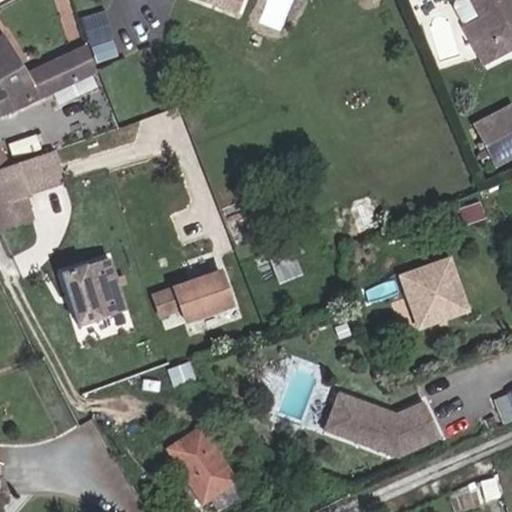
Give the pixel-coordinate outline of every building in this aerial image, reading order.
[(511,40),(511,6),(509,0),(464,0),(481,38),(467,45),(476,65),(495,56),(492,49),(511,40)] [(495,56),(511,48),(511,0),(509,0),(511,6),(511,40),(492,49),(495,56)] [(102,9),(81,17),(98,62),(119,54),(102,9)] [(85,47),(25,76),(2,37),(0,38),(0,84),(14,110),(96,71),(85,47)] [(11,111),(14,110),(0,84),(0,113),(9,109),(11,111)] [(481,164),(511,149),(511,127),(503,109),(465,127),(481,164)] [(25,197),(64,185),(53,151),(8,167),(0,169),(0,228),(32,218),(25,197)] [(0,169),(8,167),(0,153),(0,169)] [(309,252),(308,249),(380,225),(370,195),(349,202),(353,213),(340,217),(340,218),(303,231),(303,233),(292,237),(298,255),(309,252)] [(232,239),(271,225),(261,197),(222,210),(232,239)] [(461,229),(485,220),(478,204),(455,213),(461,229)] [(278,283),(302,274),(290,245),(265,254),(278,283)] [(109,258),(61,272),(75,324),(124,310),(109,258)] [(465,312),(447,260),(398,277),(417,329),(465,312)] [(227,285),(238,281),(233,267),(222,271),(227,285)] [(184,322),(231,305),(220,272),(153,295),(159,315),(180,308),(184,322)] [(191,333),(242,316),(238,305),(187,321),(191,333)] [(192,378),(187,364),(171,370),(176,383),(192,378)] [(511,394),(503,399),(511,418),(511,394)] [(352,402),(338,397),(326,434),(340,439),(352,402)] [(383,414),(352,402),(340,439),(395,459),(435,441),(419,406),(385,421),(381,420),(383,414)] [(227,504),(244,494),(200,425),(164,449),(201,506),(220,494),(227,504)]
